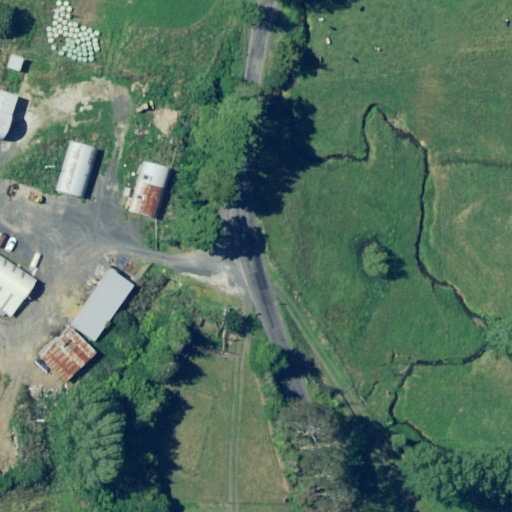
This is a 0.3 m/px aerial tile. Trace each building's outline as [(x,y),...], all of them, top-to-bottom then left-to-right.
[(20,59),(7,55),(4,69),(16,72),(20,59)] [(0,129),(11,96),(0,92),(0,129)] [(94,150),(73,144),(58,192),(80,199),(94,150)] [(168,170),(144,163),(139,180),(137,180),(128,212),(154,220),(168,170)] [(32,279),(0,257),(0,312),(7,317),(32,279)] [(127,287),(105,272),(68,326),(89,341),(127,287)] [(91,352),(67,329),(38,359),(62,383),(91,352)]
